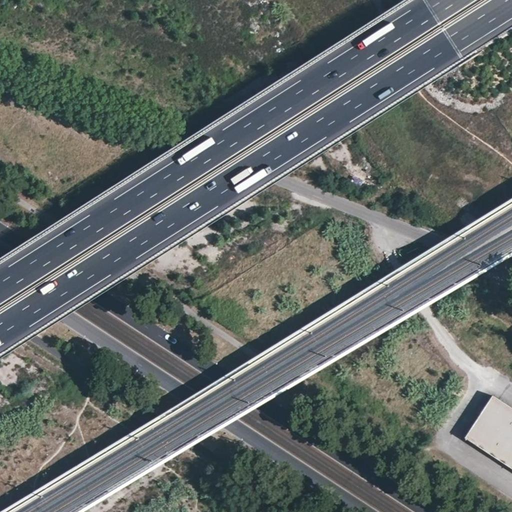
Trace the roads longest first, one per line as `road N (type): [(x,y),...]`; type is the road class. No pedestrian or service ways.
road 1 (motorway): [(0,329),(511,2)]
road 2 (tertiary): [(0,68),(400,227),(511,282)]
road 3 (motorway): [(451,0),(0,288)]
road 4 (primary): [(426,511),(0,231)]
road 5 (primary): [(0,271),(364,511)]
road 6 (track): [(368,0),(429,100),(511,160)]
